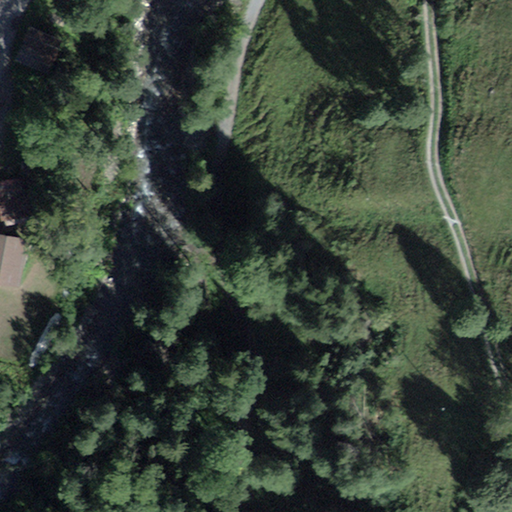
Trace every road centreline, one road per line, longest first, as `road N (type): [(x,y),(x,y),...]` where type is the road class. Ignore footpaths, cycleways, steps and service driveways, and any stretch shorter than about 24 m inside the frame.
road 1 (track): [(511,399),(435,174),(429,0)]
road 2 (track): [(259,0),(219,165),(223,233)]
